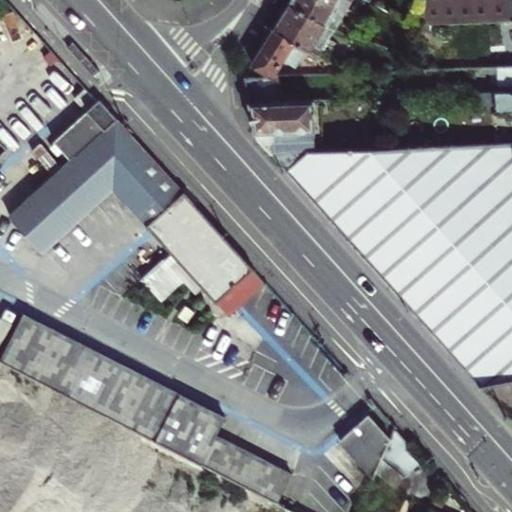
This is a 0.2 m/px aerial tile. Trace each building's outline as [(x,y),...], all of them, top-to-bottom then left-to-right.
[(333,14),(340,0),(292,0),(291,2),(325,22),(336,28),(341,19),(333,14)] [(340,0),(333,14),(341,19),(352,0),(340,0)] [(511,0),(424,0),(425,23),(511,19),(511,0)] [(283,15),(275,28),(308,46),(320,53),(327,43),(316,37),(325,22),(291,2),(283,15)] [(316,37),(327,43),(336,28),(325,22),(316,37)] [(308,46),(275,28),(263,47),(253,63),(272,75),(283,57),(296,64),(308,46)] [(457,68),(480,67),(511,65),(511,50),(482,52),(482,55),(457,57),(457,68)] [(511,65),(480,67),(481,92),(511,91),(511,65)] [(272,75),(245,76),(247,88),(250,101),(282,100),(281,74),(272,75)] [(511,91),(481,92),(478,93),(479,100),(491,100),(491,105),(498,105),(499,118),(511,117),(511,91)] [(106,130),(118,119),(100,99),(97,102),(88,110),(106,130)] [(317,151),(316,99),(282,100),(250,101),(253,118),(257,138),(287,172),(309,151),(317,151)] [(118,119),(106,130),(88,110),(55,140),(72,160),(10,216),(44,252),(114,189),(172,252),(204,288),(229,315),(266,282),(223,235),(189,198),(118,119)] [(480,386),(511,380),(511,142),(317,151),(309,151),(287,172),(480,386)] [(204,288),(172,252),(142,279),(162,302),(185,282),(197,295),(204,288)] [(5,361),(133,426),(281,501),(295,473),(219,434),(228,417),(28,315),(5,361)] [(384,456),(392,437),(370,413),(341,439),(375,476),(384,456)] [(408,441),(396,428),(392,437),(384,456),(400,474),(415,461),(402,446),(408,441)] [(20,493),(11,511),(149,511),(27,457),(12,489),(20,493)]
